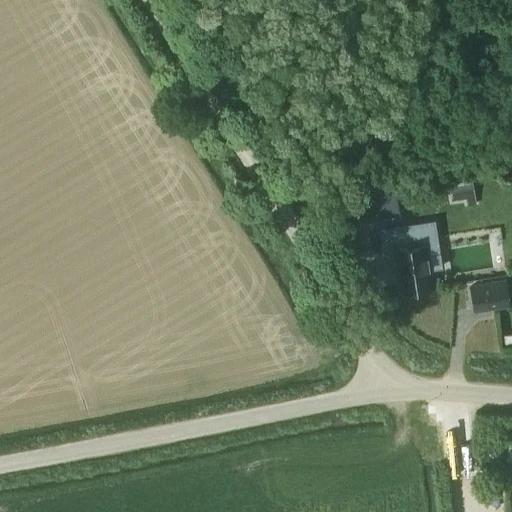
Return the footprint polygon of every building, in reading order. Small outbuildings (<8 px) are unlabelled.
[(476,204),(473,185),(471,173),(467,174),(466,169),(451,171),(452,176),(448,177),(450,189),(450,191),(464,189),(467,205),(476,204)] [(395,250),(401,292),(436,286),(433,268),(429,269),(425,244),(403,247),(400,231),(380,235),(383,252),(395,250)] [(511,306),(506,277),(469,284),(474,312),(511,306)] [(511,334),(511,333),(503,333),(504,342),(511,341),(511,334)] [(464,450),(465,426),(442,425),(442,450),(464,450)]
